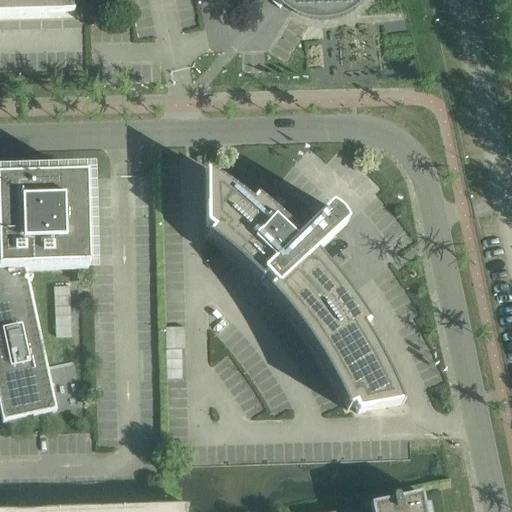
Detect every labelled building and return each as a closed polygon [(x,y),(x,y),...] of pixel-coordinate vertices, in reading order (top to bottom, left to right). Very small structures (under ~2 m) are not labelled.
[(0,0),(0,14),(74,13),(70,0),(0,0)] [(276,0),(283,6),(284,5),(292,12),(301,17),(310,20),(318,21),(327,21),(336,19),(345,16),(353,11),(360,6),(364,0),(276,0)] [(280,306),(292,321),(296,327),(317,356),(335,387),(347,411),(354,408),(356,415),(402,406),(393,384),(382,363),(363,329),(369,325),(366,321),(355,304),(344,288),(330,271),(315,254),(346,225),(344,221),(334,211),(330,208),(298,240),(278,218),(255,199),(251,204),(228,187),(205,172),(206,228),(214,230),(207,237),(234,260),(260,284),(265,279),(273,287),(267,292),(280,306)] [(0,417),(2,425),(56,413),(25,273),(87,271),(85,180),(0,182),(0,417)] [(184,380),(183,327),(165,328),(167,380),(184,380)] [(424,511),(421,495),(370,506),(370,511),(424,511)]
